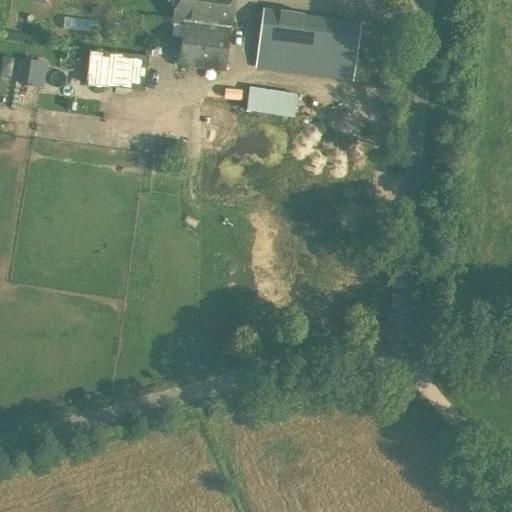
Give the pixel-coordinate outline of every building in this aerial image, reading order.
[(174,0),(172,19),(230,26),(233,0),(174,0)] [(297,72),(305,14),(263,7),(255,67),(297,72)] [(225,70),(230,26),(172,19),(172,21),(184,22),(178,64),(225,70)] [(119,23),(108,21),(106,37),(117,38),(119,23)] [(157,57),(158,47),(145,46),(145,56),(157,57)] [(144,91),(148,56),(88,50),(84,84),(144,91)] [(0,75),(9,76),(10,56),(0,55),(0,75)] [(31,87),(34,62),(23,60),(19,85),(31,87)] [(284,206),(296,116),(299,93),(249,85),(246,103),(206,98),(194,193),(284,206)]
